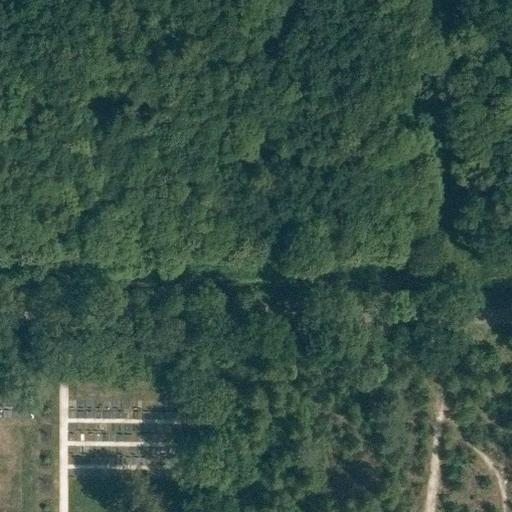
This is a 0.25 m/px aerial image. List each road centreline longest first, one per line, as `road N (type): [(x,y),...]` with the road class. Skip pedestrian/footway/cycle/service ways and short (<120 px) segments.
road 1 (unclassified): [(0,313),(511,317)]
road 2 (track): [(437,0),(446,317)]
